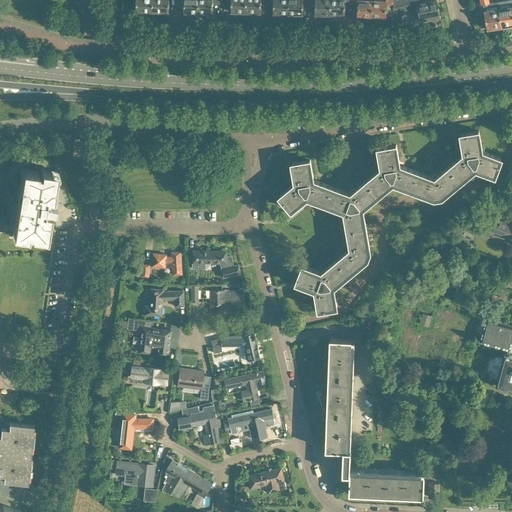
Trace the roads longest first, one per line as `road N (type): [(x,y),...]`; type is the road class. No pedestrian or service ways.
road 1 (primary): [(511,66),(307,85),(33,71)]
road 2 (primary): [(80,93),(251,102),(511,82)]
road 3 (residential): [(112,52),(254,64),(466,52)]
road 4 (residential): [(262,145),(511,105)]
road 5 (residential): [(248,144),(94,123),(0,128)]
road 6 (residential): [(79,234),(249,228)]
road 7 (residential): [(300,441),(270,315)]
